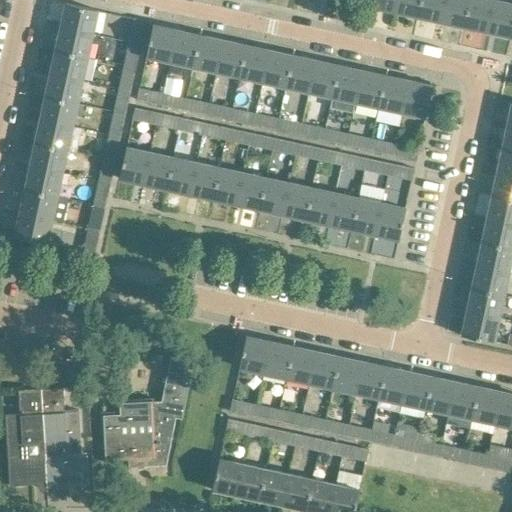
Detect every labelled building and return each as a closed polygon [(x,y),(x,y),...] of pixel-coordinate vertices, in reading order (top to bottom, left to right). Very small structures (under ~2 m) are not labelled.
[(371,0),(370,6),(394,11),(396,0),(371,0)] [(396,0),(394,11),(417,16),(420,0),(396,0)] [(420,0),(417,16),(440,21),(444,0),(420,0)] [(444,0),(440,21),(464,26),(469,0),(444,0)] [(469,0),(464,26),(487,31),(493,0),(469,0)] [(493,0),(487,31),(510,36),(511,27),(511,3),(493,0)] [(66,3),(61,26),(92,33),(97,10),(66,3)] [(135,18),(130,41),(140,44),(146,21),(135,18)] [(169,61),(176,30),(153,25),(146,56),(169,61)] [(61,26),(56,50),(87,56),(92,33),(61,26)] [(193,66),(199,35),(176,30),(169,61),(167,72),(190,77),(193,66)] [(216,71),(223,40),(199,35),(193,66),(216,71)] [(239,76),(246,45),(223,40),(216,71),(239,76)] [(130,41),(124,65),(135,67),(140,44),(130,41)] [(262,81),(269,50),(246,45),(239,76),(262,81)] [(56,50),(51,73),(82,80),(87,56),(56,50)] [(286,86),(292,55),(269,50),(262,81),(286,86)] [(316,60),(292,55),(286,86),(309,92),(316,60)] [(332,97),(339,65),(316,60),(309,92),(332,97)] [(135,67),(124,65),(119,88),(130,90),(135,67)] [(333,97),(330,108),(352,113),(355,102),(356,102),(362,70),(339,65),(332,97),(333,97)] [(379,107),(386,75),(362,70),(356,102),(379,107)] [(51,73),(46,96),(77,103),(82,80),(51,73)] [(409,80),(386,75),(379,107),(402,112),(409,80)] [(402,112),(425,117),(432,86),(409,80),(402,112)] [(119,88),(114,111),(125,114),(130,90),(119,88)] [(160,105),(162,94),(139,89),(137,99),(160,105)] [(162,94),(160,105),(183,110),(185,99),(162,94)] [(46,96),(40,119),(72,126),(77,103),(46,96)] [(185,99),(183,110),(206,115),(209,104),(185,99)] [(209,104),(206,115),(230,120),(232,109),(209,104)] [(135,107),(132,118),(156,123),(158,112),(135,107)] [(232,109),(230,120),(253,125),(255,114),(232,109)] [(120,137),(125,114),(114,111),(109,135),(120,137)] [(156,123),(179,128),(181,117),(158,112),(156,123)] [(255,114),(253,125),(276,130),(279,119),(255,114)] [(179,128),(202,133),(205,122),(181,117),(179,128)] [(40,119),(35,143),(67,150),(72,126),(40,119)] [(279,119),(276,130),(300,135),(302,124),(279,119)] [(225,138),(228,127),(205,122),(202,133),(225,138)] [(302,124),(300,135),(323,140),(325,129),(302,124)] [(511,126),(507,125),(502,149),(511,150),(511,126)] [(225,138),(249,144),(251,133),(228,127),(225,138)] [(325,129),(323,140),(346,145),(348,134),(325,129)] [(272,149),(274,138),(251,133),(249,144),(272,149)] [(348,134),(346,145),(369,150),(372,139),(348,134)] [(109,135),(104,158),(115,160),(120,137),(109,135)] [(272,149),(295,154),(298,143),(274,138),(272,149)] [(372,139),(369,150),(393,155),(395,144),(372,139)] [(35,143),(30,166),(62,173),(67,150),(35,143)] [(295,154),(319,159),(321,148),(298,143),(295,154)] [(416,160),(418,149),(395,144),(393,155),(416,160)] [(119,178),(143,183),(149,152),(126,147),(119,178)] [(319,159),(342,164),(344,153),(321,148),(319,159)] [(511,150),(502,149),(497,172),(511,175),(511,150)] [(173,157),(149,152),(143,183),(166,188),(173,157)] [(365,169),(368,158),(344,153),(342,164),(365,169)] [(166,188),(189,194),(196,162),(173,157),(166,188)] [(104,158),(99,181),(110,183),(115,160),(104,158)] [(365,169),(388,174),(391,163),(368,158),(365,169)] [(219,167),(196,162),(189,194),(212,199),(219,167)] [(414,168),(391,163),(388,174),(412,179),(414,168)] [(30,166),(25,189),(57,196),(59,183),(66,184),(68,174),(62,173),(30,166)] [(212,199),(236,204),(242,172),(219,167),(212,199)] [(266,177),(242,172),(236,204),(259,209),(266,177)] [(511,175),(497,172),(492,195),(511,199),(511,175)] [(259,209),(282,214),(289,182),(266,177),(259,209)] [(105,207),(110,183),(99,181),(94,204),(105,207)] [(312,188),(289,182),(282,214),(306,219),(312,188)] [(306,219),(329,224),(336,193),(312,188),(306,219)] [(25,189),(20,213),(51,220),(63,222),(68,199),(57,196),(25,189)] [(359,198),(336,193),(329,224),(352,229),(359,198)] [(511,199),(492,195),(487,218),(511,223),(511,199)] [(352,229),(375,234),(382,203),(359,198),(352,229)] [(375,234),(399,239),(405,208),(382,203),(375,234)] [(94,204),(89,228),(100,230),(105,207),(94,204)] [(46,243),(51,220),(20,213),(15,236),(46,243)] [(511,223),(487,218),(482,242),(511,248),(511,223)] [(94,254),(100,230),(89,228),(84,251),(94,254)] [(511,254),(511,248),(482,242),(477,265),(508,272),(511,254)] [(477,265),(472,288),(503,295),(508,272),(477,265)] [(503,295),(472,288),(467,312),(498,318),(503,295)] [(467,312),(462,335),(506,344),(511,321),(498,318),(467,312)] [(239,367),(262,372),(269,341),(246,336),(239,367)] [(292,346),(269,341),(262,372),(286,377),(292,346)] [(286,377),(309,382),(316,351),(292,346),(286,377)] [(339,356),(316,351),(309,382),(332,387),(339,356)] [(100,412),(103,459),(103,461),(114,461),(128,460),(128,467),(166,465),(172,437),(176,417),(182,419),(194,360),(171,356),(170,356),(161,400),(153,401),(153,398),(117,400),(117,411),(100,412)] [(332,387),(355,392),(362,361),(339,356),(332,387)] [(385,366),(362,361),(355,392),(379,398),(385,366)] [(400,412),(402,403),(409,371),(385,366),(379,398),(376,407),(400,412)] [(432,376),(409,371),(402,403),(425,408),(432,376)] [(425,408),(448,413),(455,381),(432,376),(425,408)] [(478,386),(455,381),(448,413),(472,418),(478,386)] [(472,418),(495,423),(502,391),(478,386),(472,418)] [(88,485),(87,460),(86,453),(82,453),(79,410),(65,411),(63,387),(41,388),(47,487),(88,485)] [(47,491),(47,487),(41,388),(18,390),(20,413),(5,414),(9,486),(46,483),(46,491),(47,491)] [(511,393),(502,391),(495,423),(511,426),(511,393)] [(230,411),(253,416),(255,405),(232,400),(230,411)] [(279,410),(255,405),(253,416),(276,421),(279,410)] [(302,415),(279,410),(276,421),(299,426),(302,415)] [(299,426),(323,431),(325,420),(302,415),(299,426)] [(228,419),(226,429),(249,435),(251,424),(228,419)] [(348,425),(325,420),(323,431),(346,436),(348,425)] [(369,441),(370,441),(392,446),(395,435),(388,434),(390,424),(374,421),(372,430),(369,441)] [(395,435),(392,446),(416,451),(418,440),(420,431),(421,428),(397,423),(395,435)] [(249,435),(272,440),(275,429),(251,424),(249,435)] [(348,425),(346,436),(369,441),(372,430),(348,425)] [(272,440),(296,445),(298,434),(275,429),(272,440)] [(420,431),(418,440),(416,451),(439,456),(441,445),(433,444),(435,434),(420,431)] [(296,445),(319,450),(321,439),(298,434),(296,445)] [(441,445),(439,456),(462,461),(465,450),(467,441),(451,437),(449,447),(441,445)] [(319,450),(342,455),(345,444),(321,439),(319,450)] [(368,449),(345,444),(342,455),(365,460),(366,460),(368,449)] [(487,455),(465,450),(462,461),(485,466),(490,445),(489,445),(487,455)] [(511,455),(511,449),(490,445),(485,466),(509,472),(511,461),(511,460),(511,455)] [(212,490),(236,495),(243,463),(219,458),(212,490)] [(266,468),(243,463),(236,495),(259,500),(266,468)] [(259,500),(283,505),(289,473),(266,468),(259,500)] [(313,478),(289,473),(283,505),(306,510),(313,478)] [(306,510),(315,511),(329,511),(336,484),(313,478),(306,510)] [(329,511),(354,511),(360,489),(336,484),(329,511)]
